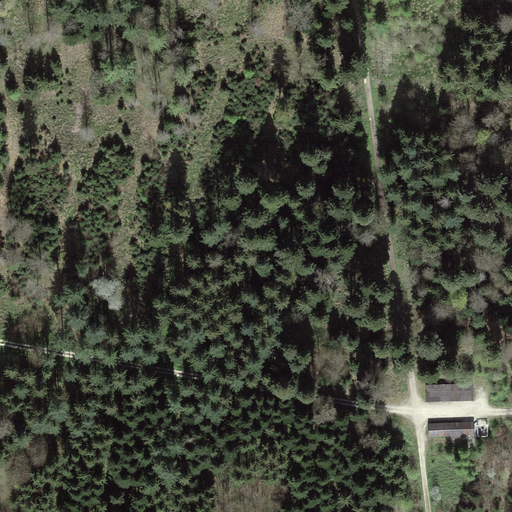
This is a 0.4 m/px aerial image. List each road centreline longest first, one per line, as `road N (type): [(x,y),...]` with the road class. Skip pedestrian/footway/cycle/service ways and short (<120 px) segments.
road 1 (track): [(0,336),(411,406),(511,406)]
road 2 (track): [(426,511),(354,0)]
